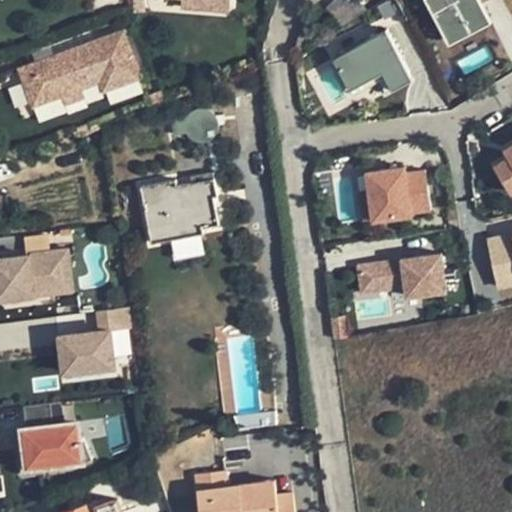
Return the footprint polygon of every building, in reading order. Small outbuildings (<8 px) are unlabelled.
[(485,0),(430,0),(451,42),(496,20),(485,0)] [(349,32),(355,43),(388,26),(428,101),(446,91),(400,5),(349,32)] [(390,71),(394,85),(412,79),(397,30),(338,48),(349,83),(390,71)] [(53,66),(22,77),(31,105),(122,73),(126,82),(139,77),(123,31),(49,57),(53,66)] [(186,114),(171,116),(172,136),(176,135),(184,134),(183,129),(182,124),(183,120),(186,114)] [(172,136),(102,150),(107,181),(181,166),(176,135),(172,136)] [(511,191),(511,143),(492,153),(511,191)] [(107,181),(102,150),(87,153),(93,184),(107,181)] [(365,218),(435,212),(431,161),(369,167),(371,185),(363,186),(365,218)] [(50,168),(0,180),(0,222),(59,208),(50,168)] [(197,220),(199,229),(216,225),(210,197),(215,196),(211,179),(190,183),(192,190),(176,194),(173,181),(138,187),(149,243),(173,238),(170,225),(197,220)] [(199,233),(199,229),(197,220),(170,225),(173,238),(199,233)] [(511,228),(491,231),(499,284),(511,282),(511,228)] [(362,293),(451,286),(448,249),(359,256),(362,293)] [(67,250),(0,257),(0,297),(56,291),(54,276),(70,274),(67,250)] [(128,306),(98,309),(101,329),(60,334),(64,370),(115,364),(111,329),(132,326),(128,306)] [(49,400),(23,403),(25,425),(22,426),(23,433),(25,451),(18,451),(20,471),(44,469),(43,461),(62,459),(64,466),(91,456),(83,436),(79,436),(77,420),(52,423),(49,400)] [(274,409),(238,415),(232,416),(239,428),(276,422),(274,409)] [(18,451),(25,451),(23,433),(16,434),(18,451)] [(223,469),(193,473),(198,511),(241,511),(238,483),(225,485),(223,469)] [(272,479),(238,483),(241,511),(291,511),(289,491),(273,493),(272,479)] [(88,501),(57,511),(123,511),(119,499),(110,501),(109,497),(90,504),(88,501)]
